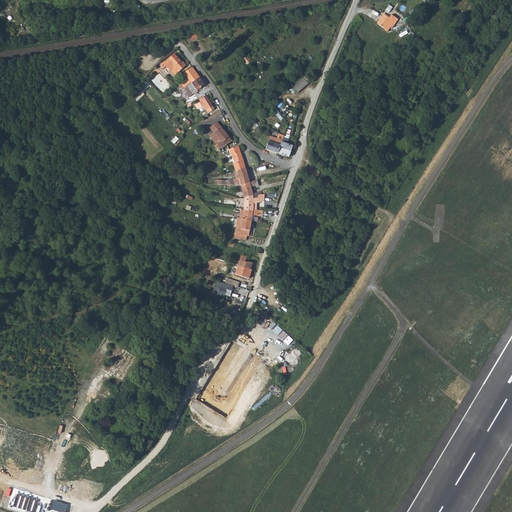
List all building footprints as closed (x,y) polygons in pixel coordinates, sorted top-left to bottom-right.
[(379,25),(381,26),(388,16),(386,15),(379,25)] [(385,29),(385,30),(387,32),(396,18),(393,16),(391,19),(388,16),(381,26),(385,29)] [(196,30),(188,33),(191,41),(198,38),(196,30)] [(185,66),(175,54),(165,62),(164,61),(160,65),(163,68),(166,65),(171,71),(173,70),(177,73),(185,66)] [(181,82),(185,87),(199,77),(192,67),(184,73),(187,77),(182,81),(181,82)] [(194,92),(204,84),(199,77),(185,87),(184,89),(189,96),(194,92)] [(304,77),(292,87),(297,93),(309,84),(304,77)] [(189,96),(192,102),(195,100),(197,99),(198,98),(194,92),(189,96)] [(202,98),(201,96),(198,98),(197,99),(198,101),(204,110),(207,108),(209,112),(214,109),(211,105),(212,105),(206,96),(202,98)] [(232,141),(217,122),(210,128),(213,133),(209,136),(215,144),(213,145),(217,150),(224,147),(232,141)] [(277,138),(273,151),(278,153),(282,142),(283,137),(284,136),(278,134),(277,138)] [(277,138),(271,136),(266,149),(273,151),(277,138)] [(287,144),(282,142),(278,153),(283,155),(287,144)] [(293,146),(287,144),(283,155),(289,157),(293,146)] [(231,163),(234,171),(239,170),(246,168),(238,146),(228,149),(229,155),(232,154),(234,162),(231,163)] [(250,182),(246,168),(239,170),(234,171),(232,171),(233,178),(227,180),(215,179),(214,184),(241,185),(250,182)] [(258,186),(257,180),(250,182),(241,185),(244,198),(253,196),(253,198),(259,197),(258,196),(262,194),(261,192),(253,194),(251,188),(258,186)] [(244,198),(243,209),(252,210),(253,202),(256,202),(260,202),(260,201),(264,201),(264,194),(262,194),(258,196),(259,197),(253,198),(253,196),(244,198)] [(243,209),(242,218),(252,219),(254,220),(255,215),(261,216),(262,210),(255,210),(252,210),(243,209)] [(249,236),(252,219),(242,218),(238,217),(238,220),(238,221),(237,221),(235,232),(240,233),(240,235),(249,236)] [(241,255),(238,265),(252,269),(254,263),(245,261),(247,257),(241,255)] [(249,278),(252,269),(238,265),(235,274),(249,278)] [(227,278),(226,282),(238,287),(239,282),(227,278)] [(233,286),(218,281),(214,293),(224,296),(225,294),(230,296),(233,286)]
